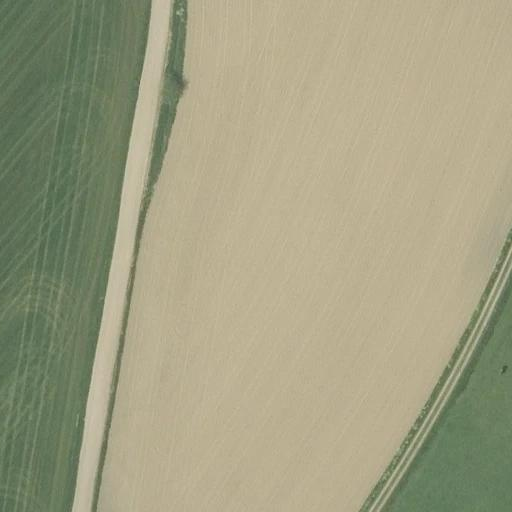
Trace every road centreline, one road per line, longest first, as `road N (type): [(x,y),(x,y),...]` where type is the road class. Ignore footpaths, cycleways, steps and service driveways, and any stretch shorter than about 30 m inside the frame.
road 1 (track): [(157,0),(79,511)]
road 2 (track): [(511,255),(374,511)]
